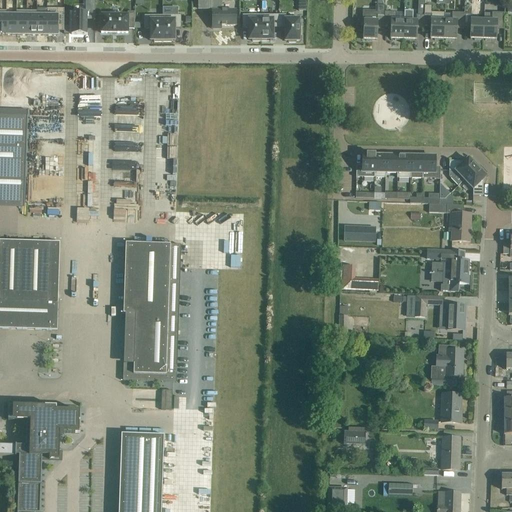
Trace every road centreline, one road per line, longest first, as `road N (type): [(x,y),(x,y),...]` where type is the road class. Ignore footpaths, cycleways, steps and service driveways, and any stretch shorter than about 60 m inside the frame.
road 1 (residential): [(0,58),(338,59)]
road 2 (residential): [(335,146),(471,150),(491,169),(490,217)]
road 3 (residential): [(338,59),(511,59)]
road 4 (residential): [(0,48),(124,50)]
road 5 (residential): [(481,457),(485,334)]
